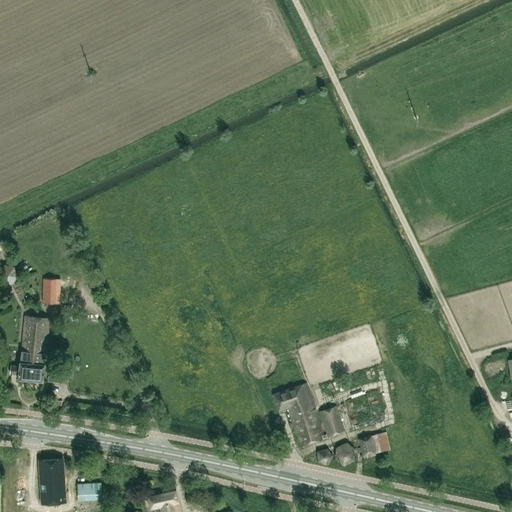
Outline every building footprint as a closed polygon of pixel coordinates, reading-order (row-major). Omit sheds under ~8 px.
[(3,264),(0,267),(0,282),(0,283),(11,284),(18,276),(14,266),(3,264)] [(77,304),(78,280),(43,279),(42,303),(77,304)] [(33,352),(37,317),(25,315),(20,361),(19,366),(11,365),(10,373),(18,374),(18,378),(28,379),(29,372),(32,372),(33,362),(31,362),(32,352),(33,352)] [(49,318),(37,317),(33,352),(32,352),(31,362),(33,362),(32,372),(29,372),(28,379),(43,381),(44,363),(49,318)] [(61,349),(52,348),(52,359),(60,360),(61,349)] [(326,434),(323,435),(310,397),(305,383),(272,394),(279,410),(287,406),(301,446),(327,437),(326,434)] [(361,412),(371,408),(368,402),(373,401),(369,390),(358,394),(362,405),(359,406),(361,412)] [(328,436),(344,431),(336,406),(320,411),(328,436)] [(390,450),(386,432),(359,438),(363,458),(375,455),(374,453),(390,450)] [(347,441),(335,447),(334,458),(343,465),(354,460),(355,448),(347,441)] [(327,447),(317,451),(318,462),(327,464),(333,455),(327,447)] [(50,459),(53,502),(65,502),(63,475),(62,458),(50,459)] [(41,503),(53,502),(50,459),(38,460),(41,503)] [(101,483),(69,485),(70,501),(102,499),(101,483)] [(156,511),(180,511),(175,490),(147,496),(150,508),(155,507),(156,511)]
